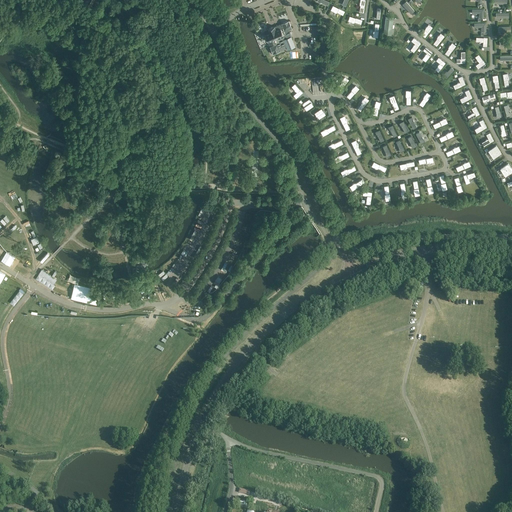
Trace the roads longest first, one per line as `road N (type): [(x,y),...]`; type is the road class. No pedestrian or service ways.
road 1 (unclassified): [(351,272),(299,158),(246,92),(191,0)]
road 2 (tertiary): [(200,424),(264,330),(351,272)]
road 3 (track): [(422,321),(403,389),(442,511)]
road 4 (residential): [(375,511),(379,478),(230,439)]
road 5 (tertiary): [(351,272),(426,249),(511,247)]
